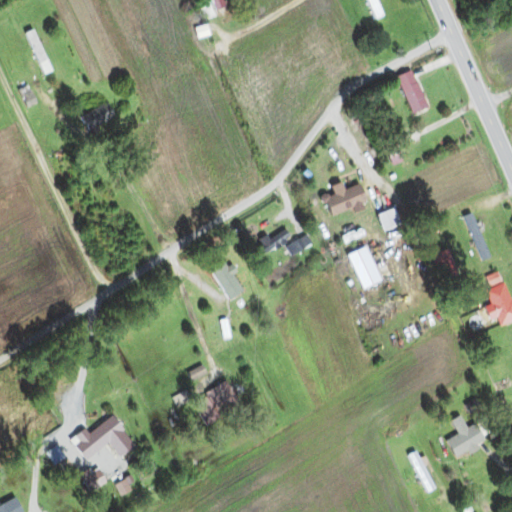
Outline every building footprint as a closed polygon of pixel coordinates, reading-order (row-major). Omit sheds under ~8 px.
[(223,0),(209,0),(214,11),(226,6),(223,0)] [(385,25),(374,0),(364,0),(376,29),(385,25)] [(23,33),(41,76),(49,72),(31,30),(23,33)] [(426,107),(408,70),(393,78),(411,114),(426,107)] [(17,91),(25,108),(33,103),(25,87),(17,91)] [(88,133),(113,119),(105,104),(80,118),(88,133)] [(328,215),(363,203),(357,184),(342,189),(339,182),(328,186),(331,195),(322,198),(328,215)] [(459,210),(474,248),(481,246),(466,207),(459,210)] [(398,226),(392,209),(374,216),(381,233),(398,226)] [(254,245),(261,257),(288,240),(281,229),(254,245)] [(309,245),(304,237),(291,244),(297,252),(309,245)] [(448,261),(444,255),(439,258),(443,264),(448,261)] [(207,272),(227,300),(242,290),(222,261),(207,272)] [(494,317),(498,326),(511,320),(511,307),(500,283),(483,292),(489,306),(483,309),(489,320),(494,317)] [(190,381),(204,376),(200,367),(186,373),(190,381)] [(206,420),(236,407),(225,382),(203,392),(211,411),(204,415),(206,420)] [(83,429),(67,440),(82,461),(106,445),(115,457),(131,447),(110,416),(85,433),(83,429)] [(483,442),(473,424),(465,428),(458,416),(448,421),(455,435),(443,441),(452,458),(483,442)] [(82,474),(87,489),(102,485),(98,469),(82,474)]
